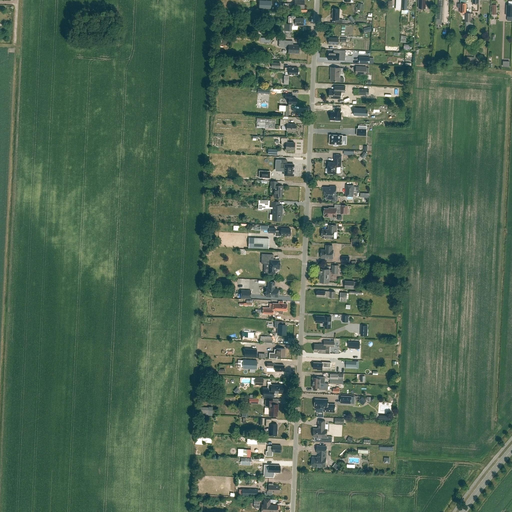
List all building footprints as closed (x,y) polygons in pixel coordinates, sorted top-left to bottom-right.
[(259,8),(271,9),(271,1),(259,0),(259,8)] [(304,9),(304,0),(299,0),(294,0),(295,4),(287,3),(287,10),(292,10),(292,7),(294,7),(294,8),(304,9)] [(426,9),(426,0),(418,0),(418,8),(426,9)] [(346,23),(346,20),(343,20),(339,19),(340,9),(333,9),(332,19),(336,19),(336,22),(346,23)] [(303,26),(303,19),(295,18),(295,17),(289,16),(288,24),(284,24),(284,31),(292,31),(292,25),(294,25),(303,26)] [(299,53),(299,45),(293,45),(293,41),(279,40),(279,47),(288,47),(288,53),(299,53)] [(334,53),(328,52),(328,54),(327,54),(327,58),(328,58),(328,60),(339,60),(341,60),(345,61),(346,51),(334,50),(334,53)] [(366,75),(367,67),(356,66),(356,75),(366,75)] [(285,71),(284,81),(288,82),(289,75),(298,75),(298,68),(289,68),(285,68),(285,71)] [(343,74),(344,68),(331,68),(331,73),(331,81),(335,81),(340,82),(341,82),(343,82),(344,82),(344,79),(344,78),(340,78),(340,74),(343,74)] [(345,93),(345,87),(335,86),(335,90),(330,90),(330,99),(341,99),(341,92),(345,93)] [(296,104),(296,98),(292,97),(292,94),(285,94),(285,99),(289,99),(289,104),(296,104)] [(330,111),(330,119),(335,119),(335,120),(340,120),(340,119),(341,120),(342,112),(341,112),(341,107),(335,107),(334,112),(330,111)] [(274,128),(274,118),(255,118),(255,128),(274,128)] [(295,131),(295,124),(287,124),(288,119),(280,119),(280,126),(282,126),(287,126),(286,130),(286,131),(295,131)] [(330,135),(329,144),(330,144),(334,144),(334,145),(337,146),(337,144),(342,145),(342,144),(342,136),(343,136),(343,135),(342,135),(330,135)] [(294,150),(294,143),(287,142),(287,138),(281,138),(281,144),(286,145),(285,149),(294,150)] [(341,167),(342,156),(335,155),(334,163),(329,163),(328,174),(337,174),(337,167),(341,167)] [(286,160),(281,159),(280,159),(280,160),(280,167),(280,168),(283,168),(283,169),(284,169),(285,169),(285,170),(284,175),(285,175),(293,175),(294,165),(294,164),(293,164),(286,164),(286,163),(286,160),(287,160),(286,160)] [(282,191),(283,186),(277,186),(277,182),(270,181),(270,188),(274,188),(274,197),(281,198),(282,191)] [(353,197),(354,185),(346,185),(345,196),(353,197)] [(336,197),(336,187),(330,187),(330,189),(321,188),(324,189),(324,196),(326,196),(326,199),(333,200),(332,201),(337,201),(337,197),(336,197)] [(271,207),(269,207),(269,200),(258,200),(258,209),(263,209),(263,208),(273,209),(272,220),(280,220),(281,215),(282,206),(279,206),(279,202),(271,202),(271,207)] [(336,218),(336,209),(332,208),(332,209),(324,209),(324,217),(330,217),(330,218),(331,220),(334,220),(334,218),(335,218),(336,218)] [(336,232),(336,226),(329,225),(329,230),(322,230),(322,238),(328,238),(328,239),(334,239),(334,232),(336,232)] [(249,237),(249,248),(253,248),(268,249),(269,238),(254,238),(249,237)] [(332,251),(332,246),(326,246),(326,250),(321,250),(321,258),(333,259),(333,251),(332,251)] [(275,262),(274,262),(273,261),(274,255),(262,254),(261,264),(264,264),(264,273),(269,273),(274,274),(274,272),(276,272),(277,271),(278,270),(278,268),(279,268),(279,262),(275,262)] [(321,270),(319,269),(318,270),(318,271),(318,273),(318,274),(319,275),(321,275),(321,277),(320,277),(320,282),(329,283),(329,270),(322,269),(321,270)] [(274,289),(274,282),(268,282),(268,289),(266,289),(265,297),(277,297),(278,289),(274,289)] [(251,299),(251,290),(241,290),(241,298),(251,299)] [(263,308),(263,315),(274,315),(274,311),(279,312),(279,314),(283,314),(283,312),(287,312),(287,304),(282,304),(282,302),(279,302),(279,304),(273,304),(270,304),(270,308),(263,308)] [(316,323),(324,323),(324,327),(331,328),(332,317),(329,317),(325,317),(325,316),(316,316),(316,323)] [(285,335),(286,325),(282,325),(282,322),(274,321),(274,328),(278,328),(278,334),(285,335)] [(272,345),(272,337),(260,336),(260,344),(272,345)] [(335,341),(327,341),(325,341),(325,344),(322,344),(315,344),(315,352),(319,352),(319,353),(326,353),(330,353),(330,347),(334,347),(335,341)] [(244,357),(256,357),(257,349),(245,348),(244,357)] [(269,353),(269,358),(277,358),(277,356),(284,356),(284,348),(277,348),(277,349),(274,349),(274,353),(269,353)] [(256,370),(257,360),(243,359),(242,369),(256,370)] [(283,371),(283,365),(273,364),(273,363),(266,363),(266,367),(275,367),(275,371),(283,371)] [(343,384),(343,380),(343,375),(330,374),(330,379),(330,383),(343,384)] [(283,390),(284,384),(279,384),(279,385),(267,385),(267,388),(262,387),(262,396),(274,397),(274,393),(282,393),(282,390),(283,390)] [(334,412),(335,405),(328,405),(328,399),(315,399),(315,408),(316,408),(316,411),(324,412),(334,412)] [(278,410),(278,404),(272,404),(273,401),(266,400),(265,406),(269,406),(269,415),(277,416),(277,410),(278,410)] [(197,407),(197,415),(208,415),(208,407),(197,407)] [(277,435),(277,424),(271,424),(271,420),(266,419),(266,426),(269,427),(268,435),(277,435)] [(314,429),(313,437),(314,437),(314,441),(332,442),(332,437),(328,437),(328,439),(327,438),(327,432),(325,432),(325,421),(319,421),(318,429),(314,429)] [(281,452),(281,446),(272,446),(267,446),(267,451),(266,451),(265,456),(272,456),(272,452),(281,452)] [(326,453),(326,447),(317,446),(317,453),(319,453),(318,458),(312,458),(312,466),(325,467),(326,458),(325,458),(325,453),(326,453)] [(264,471),(264,476),(273,477),(273,475),(274,472),(280,472),(280,466),(267,465),(267,471),(264,471)] [(279,492),(279,486),(273,486),(273,484),(268,484),(268,486),(266,486),(266,490),(268,490),(268,491),(272,491),(272,492),(279,492)] [(270,505),(270,499),(263,499),(263,505),(262,504),(261,510),(271,511),(277,511),(278,506),(270,505)]
